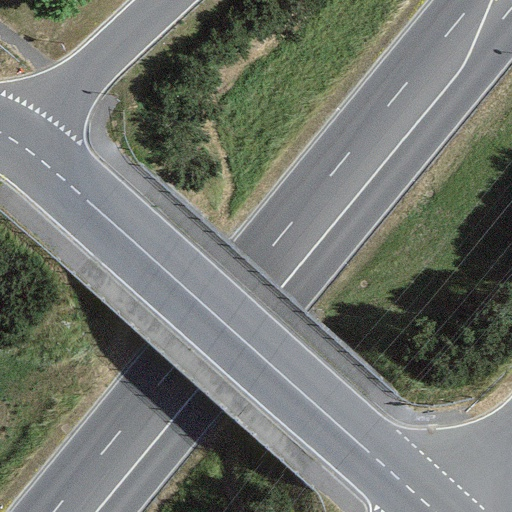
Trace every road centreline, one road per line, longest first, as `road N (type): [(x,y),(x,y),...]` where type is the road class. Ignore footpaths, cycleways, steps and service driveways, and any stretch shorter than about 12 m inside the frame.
road 1 (primary): [(483,15),(74,511)]
road 2 (tertiary): [(434,511),(11,139)]
road 3 (primary): [(166,0),(11,139)]
